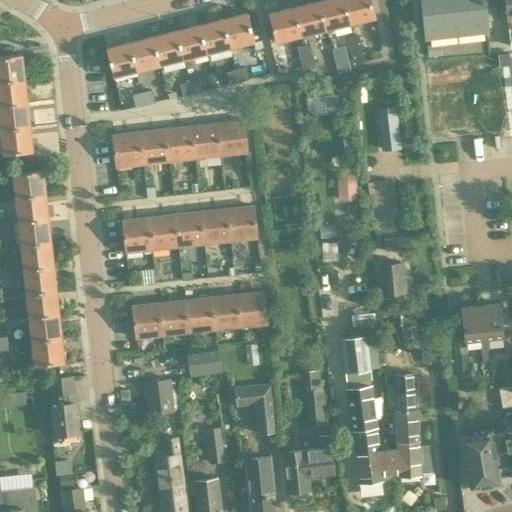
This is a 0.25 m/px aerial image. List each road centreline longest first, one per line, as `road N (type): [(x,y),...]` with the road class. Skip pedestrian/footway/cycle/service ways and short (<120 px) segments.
road 1 (residential): [(119,511),(63,27)]
road 2 (residential): [(63,27),(183,0)]
